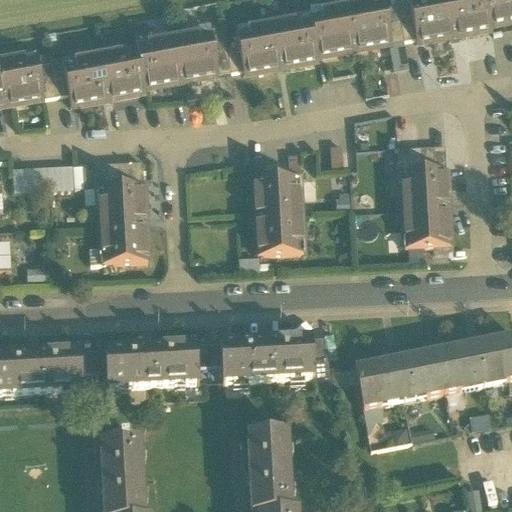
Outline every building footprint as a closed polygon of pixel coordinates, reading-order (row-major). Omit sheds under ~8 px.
[(491,36),(490,32),(483,0),(432,0),(407,4),(411,22),(415,45),(416,49),(491,36)] [(511,0),(483,0),(490,32),(511,28),(511,0)] [(309,18),(309,22),(317,64),(392,50),(387,26),(383,5),(309,18)] [(318,67),(317,64),(309,22),(235,36),(238,53),(242,77),(243,81),(318,67)] [(411,22),(399,24),(403,47),(415,45),(411,22)] [(392,50),(403,47),(399,24),(387,26),(392,50)] [(135,50),(136,54),(144,95),(218,82),(214,58),(210,36),(135,50)] [(238,53),(226,56),(230,79),(242,77),(238,53)] [(144,99),(144,95),(136,54),(61,68),(63,78),(68,101),(70,113),(144,99)] [(218,82),(230,79),(226,56),(214,58),(218,82)] [(0,66),(0,113),(44,106),(40,82),(36,60),(0,66)] [(63,78),(51,80),(56,103),(68,101),(63,78)] [(44,106),(56,103),(51,80),(40,82),(44,106)] [(444,152),(432,153),(434,177),(445,176),(444,152)] [(329,154),(331,177),(342,176),(341,153),(329,154)] [(422,178),(434,177),(432,153),(420,154),(422,178)] [(400,179),(410,178),(408,154),(396,155),(398,179),(400,179)] [(410,178),(422,178),(420,154),(408,154),(410,178)] [(287,162),(289,184),(300,183),(299,162),(287,162)] [(130,169),(118,170),(119,194),(131,193),(130,169)] [(142,169),(130,169),(131,193),(143,192),(142,169)] [(118,170),(106,171),(107,194),(119,194),(118,170)] [(84,195),(95,194),(94,171),(82,172),(84,195)] [(106,171),(94,171),(95,194),(95,195),(97,195),(107,194),(106,171)] [(49,197),(61,197),(60,173),(48,174),(49,197)] [(72,173),(60,173),(61,197),(73,196),(72,173)] [(37,198),(49,197),(48,174),(36,175),(37,198)] [(14,199),(25,199),(24,175),(12,176),(14,199)] [(25,199),(37,198),(36,175),(24,175),(25,199)] [(400,179),(404,255),(450,253),(445,176),(434,177),(422,178),(410,178),(400,179)] [(253,187),(257,263),(303,261),(298,184),(253,187)] [(97,195),(102,272),(147,269),(143,192),(131,193),(119,194),(107,194),(97,195)] [(5,248),(0,248),(0,276),(10,276),(9,251),(5,248)] [(257,266),(240,267),(241,280),(258,280),(257,266)] [(511,345),(435,360),(444,403),(511,389),(511,345)] [(223,374),(224,391),(316,386),(315,369),(313,347),(313,346),(222,351),(222,352),(223,374)] [(313,347),(315,369),(325,368),(324,346),(313,347)] [(108,381),(109,397),(201,392),(200,375),(199,354),(199,352),(107,357),(107,359),(108,381)] [(199,354),(200,375),(223,374),(222,352),(199,354)] [(0,403),(85,398),(84,382),(83,360),(83,359),(0,363),(0,403)] [(107,359),(95,360),(96,382),(108,381),(107,359)] [(84,382),(96,382),(95,360),(83,360),(84,382)] [(363,419),(444,403),(435,360),(355,376),(363,419)] [(290,511),(287,442),(249,444),(252,511),(290,511)] [(144,511),(142,449),(103,450),(104,511),(144,511)]
